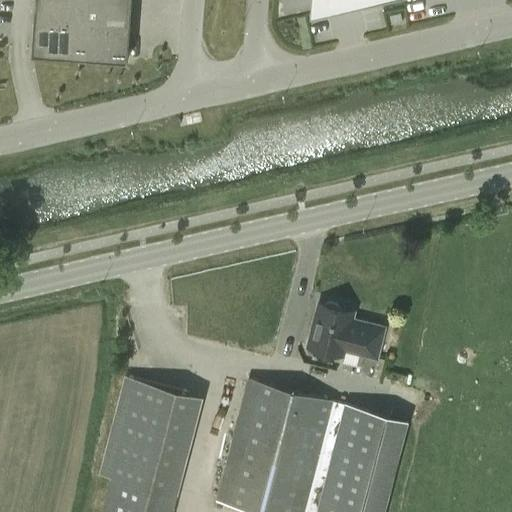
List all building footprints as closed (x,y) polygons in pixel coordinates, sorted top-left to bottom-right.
[(36,0),(35,21),(82,25),(84,0),(36,0)] [(84,0),(82,25),(130,28),(131,0),(84,0)] [(402,22),(400,13),(389,16),(391,24),(402,22)] [(82,25),(35,21),(33,51),(80,55),(82,25)] [(130,28),(82,25),(80,55),(128,58),(130,28)] [(345,313),(341,312),(342,309),(344,309),(345,308),(339,307),(337,303),(329,301),(325,303),(320,302),(314,327),(310,329),(308,338),(310,341),(310,345),(341,353),(342,348),(376,357),(384,325),(352,317),(350,316),(350,317),(347,316),(345,313)] [(127,372),(100,473),(112,476),(102,511),(167,511),(173,491),(199,391),(127,372)] [(383,511),(407,419),(249,377),(217,499),(267,511),(383,511)]
